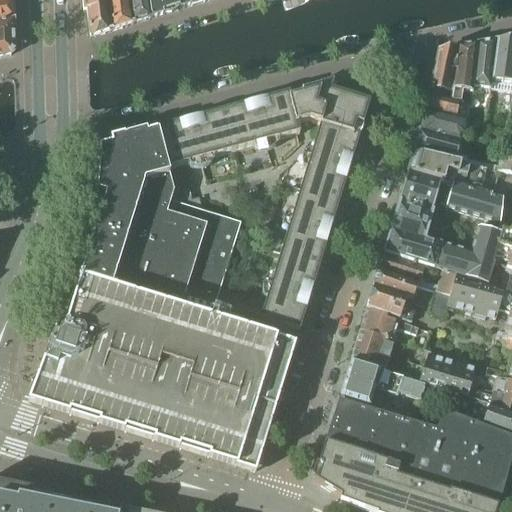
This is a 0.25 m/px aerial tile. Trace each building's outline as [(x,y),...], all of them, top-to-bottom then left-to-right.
[(106,0),(81,0),(83,13),(86,12),(88,25),(90,39),(110,32),(106,0)] [(106,0),(110,32),(131,26),(127,0),(106,0)] [(150,20),(147,0),(127,0),(131,26),(150,20)] [(189,0),(147,0),(150,20),(190,7),(189,0)] [(0,22),(13,20),(13,1),(0,2),(0,22)] [(13,20),(0,22),(0,59),(10,57),(14,52),(13,20)] [(511,40),(494,44),(489,92),(489,93),(511,95),(511,40)] [(475,47),(471,90),(489,92),(494,44),(475,47)] [(470,95),(471,90),(475,47),(458,50),(450,94),(449,100),(449,103),(459,105),(461,94),(470,95)] [(436,58),(428,92),(450,94),(458,50),(442,53),(436,58)] [(264,306),(219,293),(215,305),(233,311),(299,331),(368,105),(330,92),(331,87),(332,85),(319,89),(308,124),(319,128),(264,306)] [(308,124),(319,89),(287,97),(156,132),(171,195),(169,205),(201,215),(197,200),(190,202),(181,168),(298,137),(296,127),(308,124)] [(466,106),(459,105),(449,103),(449,100),(426,97),(423,113),(464,122),(466,106)] [(464,122),(423,113),(418,133),(419,133),(459,142),(465,138),(464,122)] [(467,129),(465,138),(482,141),(484,133),(467,129)] [(171,195),(156,132),(110,144),(97,158),(94,203),(101,213),(65,325),(62,325),(58,325),(55,326),(27,404),(255,476),(277,398),(282,400),(292,368),(295,362),(290,360),(295,344),(229,324),(233,311),(215,305),(219,293),(239,226),(201,215),(169,205),(171,195)] [(419,133),(414,152),(466,162),(466,161),(466,158),(456,155),(459,142),(419,133)] [(511,151),(511,140),(504,139),(502,152),(511,153),(511,151)] [(466,162),(465,166),(486,171),(511,176),(511,152),(511,153),(502,152),(499,151),(496,168),(466,161),(466,162)] [(413,155),(408,174),(442,183),(452,185),(477,192),(481,193),(484,180),(486,171),(465,166),(413,155)] [(407,174),(398,205),(432,215),(442,183),(408,174),(407,174)] [(452,185),(445,211),(469,218),(477,192),(452,185)] [(477,192),(469,218),(491,224),(499,225),(501,207),(501,200),(490,197),(491,196),(481,193),(477,192)] [(392,227),(391,232),(425,241),(426,237),(432,215),(398,205),(392,227)] [(471,254),(471,255),(493,262),(495,250),(500,235),(478,229),(471,254)] [(391,232),(383,255),(423,269),(424,268),(432,271),(439,250),(439,251),(441,246),(425,241),(391,232)] [(511,232),(502,232),(500,235),(495,250),(511,254),(511,232)] [(439,250),(432,271),(439,273),(439,274),(454,279),(457,280),(465,252),(441,246),(439,251),(439,250)] [(511,254),(495,250),(493,262),(492,266),(503,269),(511,272),(511,254)] [(465,252),(457,280),(470,284),(485,289),(492,266),(493,262),(471,255),(471,254),(465,252)] [(423,269),(383,255),(377,273),(415,286),(433,292),(448,297),(454,279),(439,274),(435,287),(423,283),(423,281),(420,280),(423,269)] [(499,281),(495,293),(500,294),(511,298),(511,272),(503,269),(499,281)] [(377,273),(373,288),(411,299),(415,286),(377,273)] [(461,313),(470,284),(457,280),(454,279),(448,297),(444,312),(450,313),(451,310),(461,313)] [(476,320),(485,289),(470,284),(461,313),(470,315),(471,315),(470,318),(476,320)] [(408,311),(411,299),(373,288),(367,310),(388,317),(411,324),(414,312),(408,311)] [(495,311),(500,294),(495,293),(485,289),(476,320),(482,322),(482,318),(493,321),(495,311)] [(444,312),(448,297),(433,292),(433,293),(427,313),(428,317),(431,320),(436,321),(439,320),(442,318),(444,312)] [(511,298),(500,294),(495,311),(507,315),(511,298)] [(367,312),(360,331),(393,342),(396,331),(416,337),(418,330),(387,320),(388,319),(388,317),(367,310),(367,312)] [(503,329),(502,333),(507,335),(511,335),(511,316),(507,315),(503,329)] [(360,331),(355,348),(388,359),(393,342),(360,331)] [(388,359),(355,348),(351,363),(384,374),(388,359)] [(432,389),(441,361),(432,358),(433,355),(426,352),(416,384),(424,387),(432,389)] [(448,394),(458,362),(452,360),(451,364),(441,361),(432,389),(448,394)] [(468,390),(468,387),(472,377),(474,371),(463,368),(465,364),(458,362),(448,394),(454,396),(465,399),(468,390)] [(384,374),(351,363),(341,396),(340,396),(339,399),(339,400),(368,409),(374,392),(394,398),(395,396),(418,402),(424,387),(416,384),(384,374)] [(511,384),(511,368),(510,376),(502,374),(500,381),(511,384)] [(500,381),(502,374),(486,370),(484,377),(494,380),(500,381)] [(478,379),(472,377),(468,387),(475,389),(478,379)] [(494,380),(491,393),(511,399),(511,384),(500,381),(494,380)] [(474,392),(468,390),(465,399),(471,402),(474,392)] [(474,392),(471,402),(511,415),(511,399),(491,393),(489,400),(479,398),(480,394),(474,392)] [(454,396),(449,416),(448,419),(511,441),(511,415),(471,402),(465,399),(454,396)] [(511,441),(448,419),(449,416),(440,413),(434,432),(346,406),(338,403),(324,446),(374,462),(374,460),(399,469),(396,476),(497,510),(511,455),(511,441)] [(317,483),(313,481),(313,483),(349,505),(364,511),(495,511),(497,510),(396,476),(399,469),(374,460),(374,462),(324,446),(318,467),(322,468),(317,483)] [(119,511),(120,511),(119,511),(118,511),(0,487),(0,511),(119,511)]
